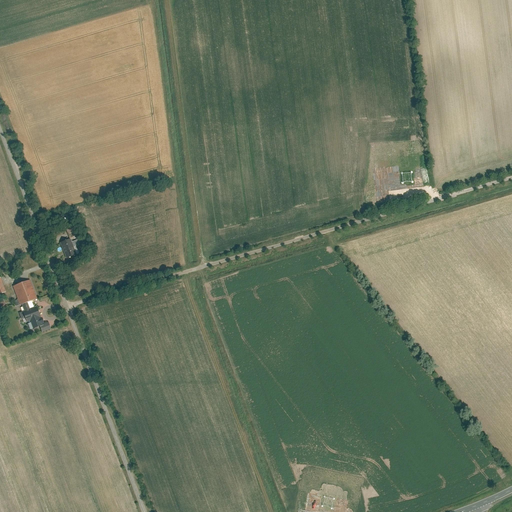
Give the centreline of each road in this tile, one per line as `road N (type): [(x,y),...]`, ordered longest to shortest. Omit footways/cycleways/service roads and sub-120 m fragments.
road 1 (unclassified): [(511,173),(65,304)]
road 2 (residential): [(65,304),(144,511)]
road 3 (residential): [(0,131),(65,304)]
